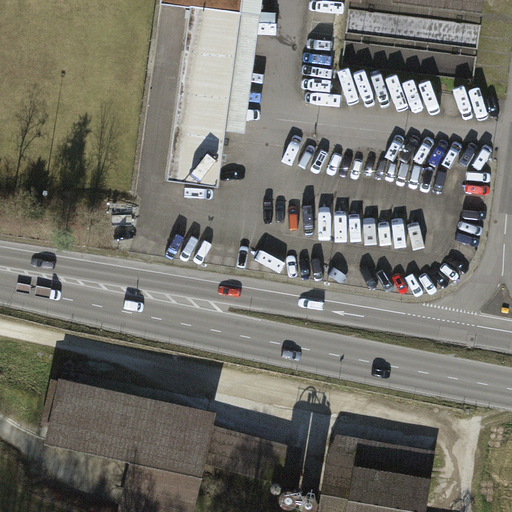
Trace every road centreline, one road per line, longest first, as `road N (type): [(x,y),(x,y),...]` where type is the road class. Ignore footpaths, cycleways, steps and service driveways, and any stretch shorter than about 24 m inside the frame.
road 1 (primary): [(0,277),(511,388)]
road 2 (track): [(0,326),(481,429)]
road 3 (primary): [(435,328),(0,264)]
